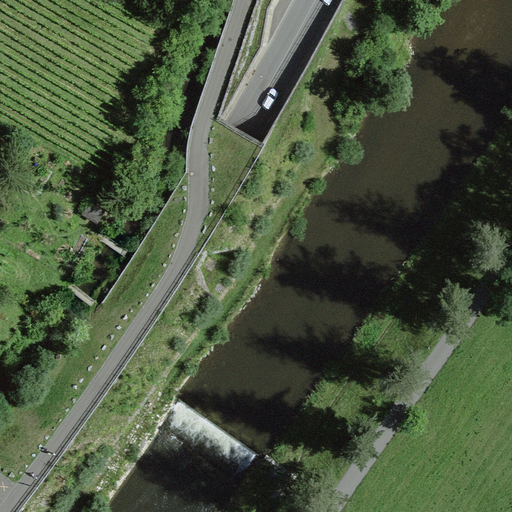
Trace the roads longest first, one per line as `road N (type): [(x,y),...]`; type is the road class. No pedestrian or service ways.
road 1 (primary): [(0,485),(111,351),(315,0)]
road 2 (track): [(511,249),(327,511)]
